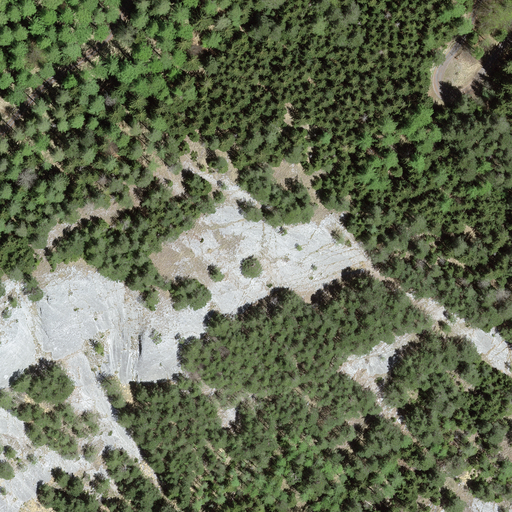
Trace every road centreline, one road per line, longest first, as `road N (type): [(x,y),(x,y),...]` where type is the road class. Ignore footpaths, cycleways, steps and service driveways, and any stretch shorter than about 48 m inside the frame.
road 1 (track): [(511,39),(461,95),(436,84),(483,0)]
road 2 (track): [(125,0),(106,44),(35,92),(0,130)]
